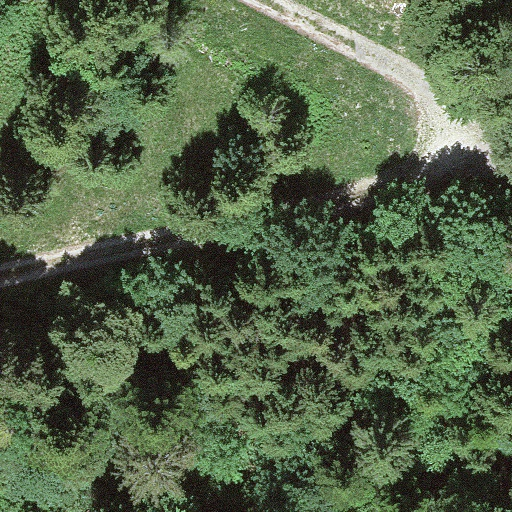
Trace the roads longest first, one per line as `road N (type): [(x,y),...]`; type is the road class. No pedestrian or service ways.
road 1 (track): [(0,273),(420,182),(466,105)]
road 2 (track): [(511,132),(277,0)]
